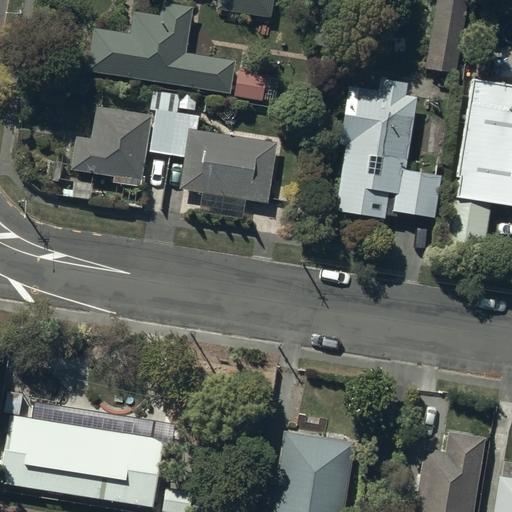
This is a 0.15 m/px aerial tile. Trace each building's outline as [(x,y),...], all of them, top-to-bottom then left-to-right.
[(274,0),(223,0),(221,13),(271,21),(274,0)] [(463,0),(433,0),(422,64),(452,69),(463,0)] [(183,53),(190,11),(165,6),(163,21),(137,17),(134,36),(96,29),(89,69),(229,93),(234,62),(183,53)] [(262,75),(236,70),(232,92),(258,97),(262,75)] [(511,84),(471,78),(451,196),(488,202),(511,205),(511,171),(507,171),(511,143),(511,84)] [(401,83),(378,79),(376,91),(348,87),(339,138),(347,139),(336,207),(394,217),(395,209),(402,168),(413,97),(399,95),(401,83)] [(170,157),(177,115),(156,112),(149,153),(170,157)] [(150,121),(102,114),(97,145),(80,143),(76,171),(141,181),(150,121)] [(196,118),(177,115),(170,157),(190,160),(194,134),(196,118)] [(445,118),(426,116),(422,151),(441,154),(445,118)] [(271,147),(194,134),(190,160),(185,190),(262,202),(271,147)] [(437,174),(402,168),(395,209),(430,214),(437,174)] [(488,202),(451,196),(443,242),(481,248),(488,202)] [(137,414),(53,401),(50,419),(134,432),(137,414)] [(50,419),(11,413),(0,479),(152,504),(163,437),(134,432),(50,419)] [(340,511),(351,442),(281,431),(267,511),(340,511)] [(466,511),(477,438),(447,434),(444,452),(424,449),(414,511),(466,511)] [(511,511),(511,479),(499,477),(493,511),(511,511)] [(195,491),(168,487),(164,507),(191,511),(195,491)]
